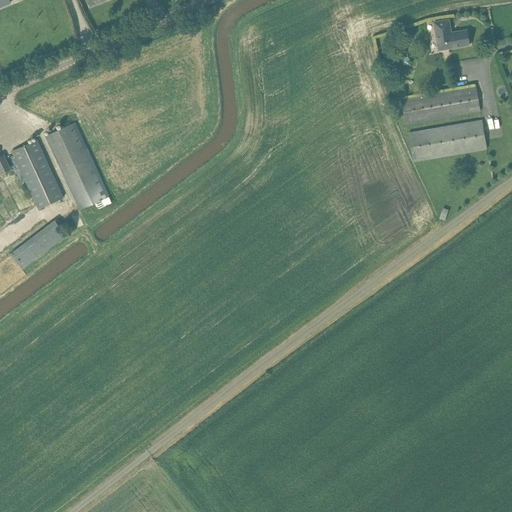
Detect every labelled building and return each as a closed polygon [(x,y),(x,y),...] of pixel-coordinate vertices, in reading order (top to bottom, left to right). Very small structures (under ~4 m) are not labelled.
[(438,22),(434,23),(436,31),(437,39),(439,49),(442,49),(459,46),(469,44),(467,30),(450,33),(448,20),(438,22)] [(480,111),(476,87),(401,100),(405,124),(480,111)] [(487,148),(482,121),(409,134),(413,161),(487,148)] [(105,198),(72,124),(46,136),(79,210),(105,198)] [(63,198),(37,140),(12,151),(38,209),(63,198)] [(10,169),(3,155),(0,156),(0,169),(2,173),(10,169)] [(8,253),(21,270),(65,235),(52,218),(8,253)]
